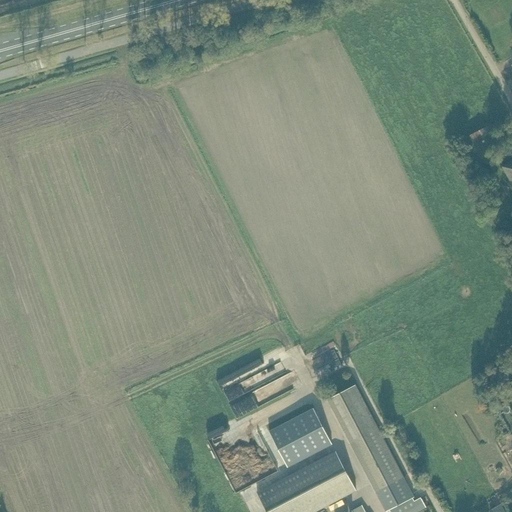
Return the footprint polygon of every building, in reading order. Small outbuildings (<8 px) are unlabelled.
[(491,154),(506,146),(498,132),(494,134),(489,125),(459,140),(470,158),(462,162),(467,172),(475,168),(493,157),(491,154)] [(511,184),(511,161),(502,167),(511,184)] [(493,189),(490,183),(482,188),(485,193),(493,189)] [(316,369),(322,373),(325,366),(332,369),(336,362),(328,358),(324,366),(319,363),(316,369)] [(241,393),(281,370),(276,360),(235,383),(241,393)] [(509,380),(504,366),(491,371),(495,385),(509,380)] [(471,385),(475,391),(482,387),(478,381),(471,385)] [(356,384),(329,398),(386,511),(389,510),(413,497),(379,429),(356,384)] [(222,390),(226,400),(237,395),(232,386),(222,390)] [(246,392),(225,404),(231,416),(253,405),(246,392)] [(284,397),(232,418),(239,434),(290,412),(284,397)] [(313,408),(269,431),(288,466),(331,444),(313,408)] [(336,451),(256,493),(266,511),(313,511),(356,490),(336,451)] [(242,500),(245,511),(257,511),(258,511),(254,497),(242,500)] [(413,497),(389,510),(389,511),(418,511),(427,508),(421,497),(415,500),(413,497)]
